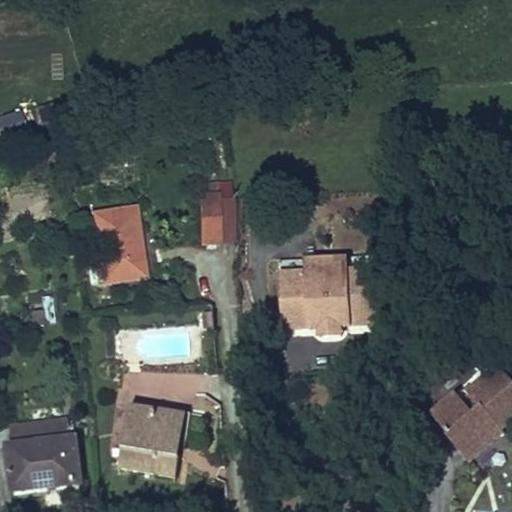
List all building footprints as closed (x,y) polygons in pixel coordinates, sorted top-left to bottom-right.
[(227,239),(245,236),(240,196),(223,198),(227,239)] [(139,282),(176,275),(165,204),(126,212),(139,282)] [(397,238),(350,241),(356,250),(370,248),(373,262),(399,260),(397,238)] [(305,245),(306,266),(339,263),(347,241),(305,245)] [(370,248),(356,250),(350,241),(347,241),(339,263),(306,266),(311,323),(404,315),(399,260),(373,262),(370,248)] [(51,296),(40,298),(45,324),(55,323),(51,296)] [(511,363),(486,388),(479,380),(455,405),(500,448),(511,436),(511,363)] [(154,470),(212,478),(223,415),(165,407),(154,470)] [(99,446),(97,424),(36,431),(39,450),(99,446)] [(104,491),(99,446),(39,450),(32,452),(36,497),(104,491)]
